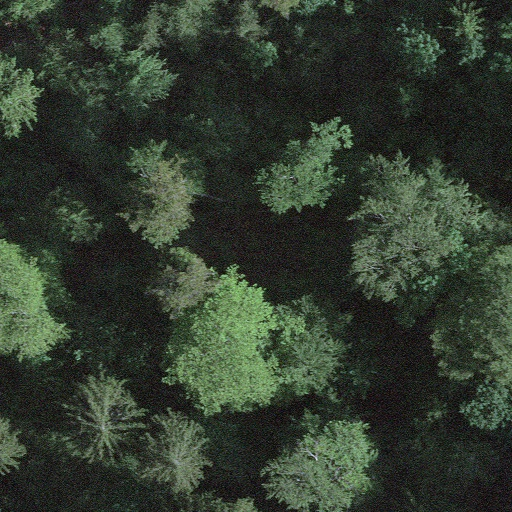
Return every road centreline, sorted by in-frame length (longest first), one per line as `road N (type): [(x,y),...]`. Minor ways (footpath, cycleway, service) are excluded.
road 1 (track): [(0,317),(265,347),(511,335)]
road 2 (track): [(511,406),(282,511)]
